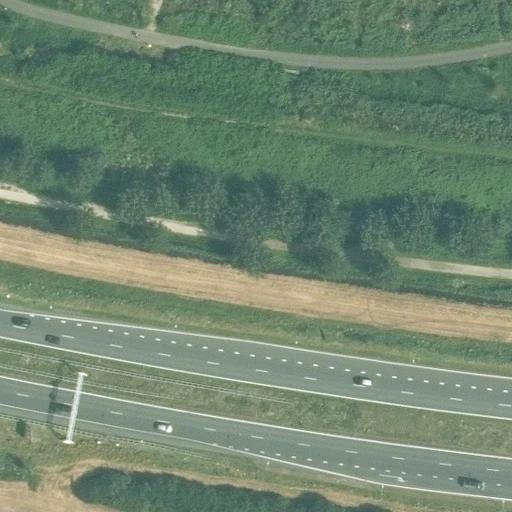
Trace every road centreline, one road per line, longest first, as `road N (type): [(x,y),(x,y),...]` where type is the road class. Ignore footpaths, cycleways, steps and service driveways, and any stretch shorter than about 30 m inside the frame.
road 1 (trunk): [(0,389),(367,458),(511,474)]
road 2 (trunk): [(511,406),(388,392),(0,322)]
road 3 (track): [(0,194),(206,235),(511,273)]
